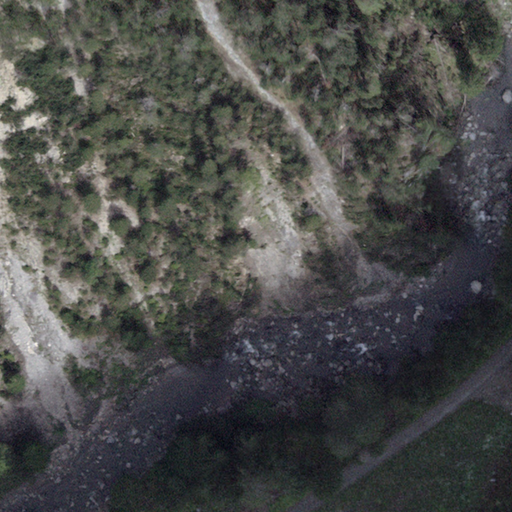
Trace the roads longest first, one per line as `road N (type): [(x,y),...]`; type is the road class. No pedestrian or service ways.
road 1 (track): [(511,327),(456,396),(297,511)]
road 2 (secondary): [(109,0),(0,109)]
